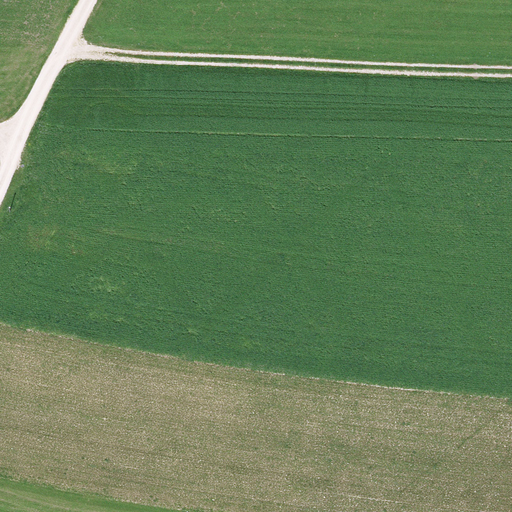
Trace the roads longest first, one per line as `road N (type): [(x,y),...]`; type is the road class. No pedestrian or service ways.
road 1 (track): [(64,46),(122,56),(511,71)]
road 2 (track): [(89,0),(16,136)]
